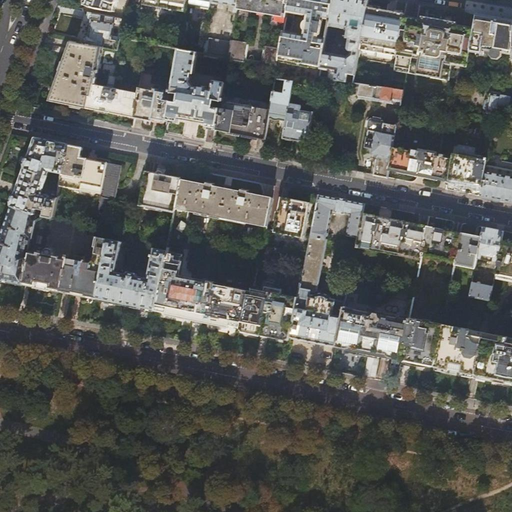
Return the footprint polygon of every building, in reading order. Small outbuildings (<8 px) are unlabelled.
[(118,0),(85,0),(84,4),(93,7),(114,11),(118,0)] [(145,0),(145,3),(167,7),(187,11),(188,4),(188,0),(145,0)] [(188,0),(188,4),(210,8),(211,2),(235,6),(234,12),(237,13),(238,10),(239,0),(188,0)] [(290,0),(239,0),(238,10),(287,18),(288,12),(290,0)] [(333,0),(290,0),(288,12),(308,16),(307,20),(306,21),(305,22),(305,23),(304,24),(304,26),(304,27),(304,29),(305,30),(305,35),(285,31),(282,47),(280,60),(321,67),(324,52),(326,42),(326,39),(321,38),(325,19),(330,20),(333,0)] [(369,0),(333,0),(330,20),(326,39),(326,42),(331,43),(334,41),(336,27),(346,29),(346,30),(347,30),(346,38),(349,38),(348,49),(349,51),(351,52),(351,54),(348,56),(324,52),(321,67),(321,69),(337,71),(336,80),(347,81),(355,83),(361,50),(368,6),(369,2),(369,0)] [(368,6),(361,50),(397,56),(403,21),(404,18),(395,16),(386,14),(387,9),(368,6)] [(117,49),(119,41),(111,40),(112,37),(113,37),(113,35),(112,35),(114,24),(118,25),(118,28),(121,28),(123,17),(93,12),(88,12),(87,19),(92,20),(91,26),(89,35),(87,35),(85,36),(84,41),(86,43),(103,47),(117,49)] [(403,21),(397,56),(395,67),(451,77),(453,62),(469,64),(471,52),(474,31),(457,27),(457,24),(458,22),(440,19),(420,15),(420,18),(419,23),(403,21)] [(420,18),(404,15),(404,18),(403,21),(419,23),(420,18)] [(511,20),(477,15),(475,27),(474,31),(471,52),(482,53),(483,49),(511,54),(511,51),(511,20)] [(191,35),(181,42),(180,49),(186,50),(197,42),(191,35)] [(229,58),(232,42),(210,38),(207,54),(219,56),(229,58)] [(96,83),(103,47),(86,43),(72,41),(65,59),(55,89),(51,100),(76,105),(118,113),(134,117),(139,92),(96,83)] [(248,43),(232,41),(232,42),(229,58),(229,59),(244,62),(248,43)] [(278,68),(280,60),(282,47),(278,47),(277,49),(268,47),(265,66),(278,68)] [(186,50),(180,49),(173,89),(172,93),(178,94),(178,99),(171,98),(167,121),(178,123),(179,118),(193,121),(206,123),(205,128),(216,130),(220,108),(213,107),(214,100),(221,101),(222,98),(225,82),(214,80),(212,89),(207,88),(207,86),(204,85),(204,88),(194,86),(190,82),(192,73),(194,73),(198,52),(186,50)] [(290,103),(294,82),(287,81),(284,93),(277,92),(277,90),(275,89),(271,110),(269,118),(277,119),(282,120),(282,118),(287,118),(290,103)] [(384,88),(361,84),(359,96),(391,102),(392,98),(402,100),(403,91),(391,89),(384,88)] [(172,93),(173,89),(171,89),(170,91),(165,90),(164,92),(160,91),(160,89),(154,88),(154,90),(139,86),(139,92),(134,117),(136,117),(136,116),(151,119),(165,122),(165,120),(167,121),(171,98),(172,93)] [(487,112),(497,113),(497,112),(498,104),(503,105),(511,106),(511,104),(510,104),(511,97),(490,94),(487,112)] [(220,108),(216,130),(240,134),(266,139),(269,118),(271,110),(228,102),(226,109),(220,108)] [(308,142),(314,112),(301,110),(302,106),(290,103),(287,118),(284,138),(297,140),(308,142)] [(378,155),(375,175),(378,175),(388,177),(390,167),(394,146),(397,126),(385,124),(385,123),(384,122),(384,120),(371,118),(366,148),(373,149),(372,154),(378,155)] [(54,218),(60,185),(69,145),(36,138),(24,172),(13,206),(33,213),(36,214),(37,208),(45,210),(44,216),(51,218),(54,218)] [(69,145),(60,185),(101,194),(100,197),(102,198),(115,200),(121,166),(100,162),(81,158),(83,148),(69,145)] [(419,152),(394,146),(390,167),(405,170),(437,177),(448,179),(452,158),(444,156),(444,155),(441,154),(441,156),(428,153),(427,154),(426,152),(425,152),(426,151),(421,150),(421,151),(420,151),(419,153),(419,152)] [(452,158),(448,179),(464,182),(482,186),(486,165),(488,158),(486,157),(485,160),(453,153),(452,158)] [(511,170),(486,165),(482,186),(480,196),(511,202),(511,170)] [(165,175),(146,171),(140,204),(148,206),(148,204),(164,207),(163,209),(175,211),(181,180),(182,178),(165,175)] [(167,251),(155,310),(201,319),(240,327),(248,289),(219,284),(220,276),(209,274),(207,282),(178,276),(183,245),(184,246),(189,222),(178,220),(180,213),(188,209),(266,225),(272,198),(226,189),(181,180),(175,211),(167,251)] [(364,204),(319,195),(305,264),(298,300),(291,337),(314,342),(337,346),(343,311),(345,302),(335,300),(336,299),(332,299),(330,297),(328,296),(326,295),(323,294),(320,294),(318,294),(316,294),(314,295),(310,295),(311,291),(314,292),(316,290),(328,231),(332,211),(350,215),(346,235),(358,237),(363,213),(364,204)] [(294,204),(280,201),(274,230),(303,237),(309,207),(294,204)] [(33,238),(36,220),(31,219),(33,213),(13,206),(0,241),(0,279),(7,281),(23,284),(32,244),(26,242),(27,236),(33,238)] [(358,237),(356,245),(421,257),(422,254),(427,226),(416,224),(382,217),(363,213),(358,237)] [(45,248),(51,218),(44,216),(39,215),(37,215),(36,220),(33,238),(32,244),(23,284),(33,286),(34,285),(41,286),(52,289),(52,290),(62,292),(69,255),(67,254),(66,257),(54,255),(54,253),(53,253),(53,252),(53,250),(52,250),(52,249),(51,248),(50,248),(49,248),(48,248),(47,248),(45,248)] [(427,226),(422,254),(455,261),(461,233),(447,230),(427,226)] [(503,231),(483,227),(481,237),(477,258),(497,262),(501,241),(503,231)] [(461,233),(455,261),(454,265),(475,269),(477,258),(481,237),(471,235),(461,233)] [(53,237),(52,244),(63,246),(64,239),(53,237)] [(69,254),(69,255),(62,292),(78,295),(97,298),(109,239),(97,237),(95,246),(97,247),(95,260),(94,260),(93,261),(92,261),(92,262),(91,262),(91,261),(90,260),(89,260),(89,259),(88,259),(85,259),(86,257),(85,257),(85,256),(84,256),(69,254)] [(80,239),(77,252),(83,254),(86,240),(80,239)] [(109,239),(97,298),(125,304),(155,310),(167,251),(154,248),(153,254),(152,254),(151,257),(152,257),(148,278),(138,276),(137,273),(130,271),(130,269),(127,268),(125,270),(124,273),(117,271),(122,242),(109,239)] [(495,273),(511,276),(511,242),(501,241),(497,262),(495,273)] [(248,289),(240,327),(264,332),(291,337),(298,300),(282,297),(284,285),(267,281),(264,293),(248,290),(248,289)] [(472,282),(469,296),(489,300),(492,286),(472,282)] [(343,311),(337,346),(373,353),(401,359),(408,323),(397,321),(398,319),(354,310),(354,313),(343,311)] [(408,323),(401,359),(419,363),(434,366),(442,325),(409,318),(408,323)] [(442,325),(434,366),(456,370),(475,374),(483,333),(468,330),(468,329),(461,328),(442,325)] [(483,333),(475,374),(496,378),(511,381),(511,338),(506,338),(506,337),(499,335),(499,336),(483,333)] [(368,357),(365,375),(375,377),(379,359),(368,357)]
